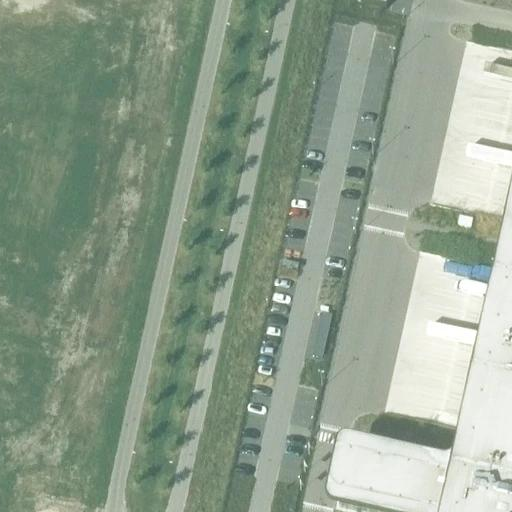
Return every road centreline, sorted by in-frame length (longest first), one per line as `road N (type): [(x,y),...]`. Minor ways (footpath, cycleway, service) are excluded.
road 1 (unclassified): [(173,511),(286,0)]
road 2 (unclassified): [(223,0),(113,511)]
